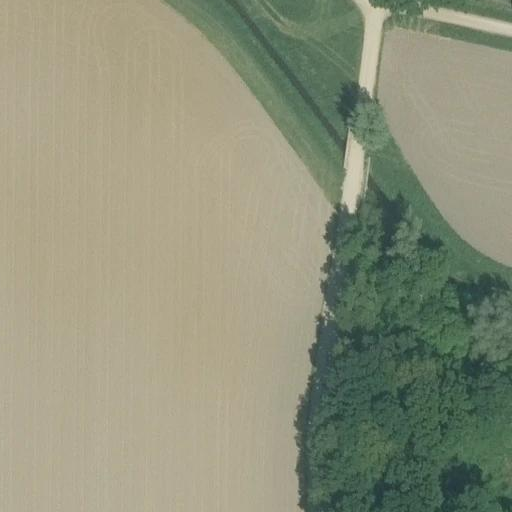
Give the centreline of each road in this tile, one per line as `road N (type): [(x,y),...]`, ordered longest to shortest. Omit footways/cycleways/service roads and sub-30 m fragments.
road 1 (track): [(322,511),(323,387),(378,0)]
road 2 (track): [(393,0),(511,30)]
